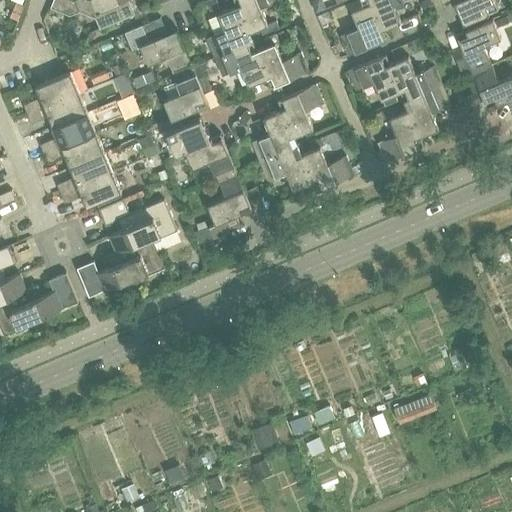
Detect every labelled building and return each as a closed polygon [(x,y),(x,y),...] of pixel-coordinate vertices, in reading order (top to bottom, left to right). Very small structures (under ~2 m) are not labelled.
[(54,0),(51,7),(71,15),(80,11),(96,17),(101,28),(128,17),(125,10),(133,6),(130,0),(54,0)] [(250,32),(260,27),(268,24),(261,7),(276,0),(234,0),(237,5),(250,32)] [(369,0),(370,2),(383,29),(402,21),(395,4),(403,0),(369,0)] [(473,0),(443,0),(445,5),(456,0),(460,10),(475,4),(473,0)] [(473,0),(475,4),(460,10),(465,21),(501,6),(498,0),(473,0)] [(370,2),(362,6),(352,10),(359,28),(341,35),(349,55),(387,39),(383,29),(370,2)] [(215,56),(253,41),(250,32),(237,5),(209,17),(216,35),(207,39),(215,56)] [(167,56),(174,73),(193,65),(177,29),(168,33),(161,17),(127,31),(134,48),(143,44),(151,63),(167,56)] [(494,19),(457,34),(473,71),(492,63),(484,45),(501,38),(494,19)] [(263,35),(280,28),(277,21),(268,24),(260,27),(263,35)] [(279,40),(276,33),(276,32),(265,37),(265,38),(268,44),(279,40)] [(257,50),(253,41),(215,56),(223,76),(241,68),(249,85),(268,78),(257,50)] [(276,42),(266,46),(257,50),(268,78),(272,87),(309,71),(302,52),(283,60),(276,42)] [(401,91),(391,63),(386,54),(348,70),(356,88),(375,81),(382,99),(395,94),(401,91)] [(409,55),(391,63),(401,91),(405,100),(443,85),(435,66),(416,73),(409,55)] [(492,63),(473,71),(489,109),(509,100),(511,106),(511,76),(500,81),(492,63)] [(193,65),(174,73),(182,92),(164,100),(172,119),(209,104),(193,65)] [(24,103),(28,113),(79,91),(71,71),(37,85),(41,96),(24,103)] [(116,82),(128,77),(125,72),(114,77),(116,82)] [(146,83),(142,74),(134,78),(138,87),(146,83)] [(295,135),(303,132),(313,128),(306,110),(324,102),(316,83),(279,99),(282,108),(295,135)] [(405,100),(408,109),(421,136),(439,128),(432,110),(451,102),(443,85),(405,100)] [(483,100),(478,90),(463,97),(468,108),(483,100)] [(88,111),(79,91),(28,113),(32,122),(49,115),(53,126),(88,111)] [(117,100),(120,107),(136,100),(133,93),(117,100)] [(395,94),(382,99),(386,106),(398,101),(395,94)] [(385,119),(390,117),(400,113),(396,104),(381,110),(382,111),(385,119)] [(295,135),(282,108),(264,116),(272,134),(253,142),(261,160),(299,144),(295,135)] [(408,109),(400,113),(390,117),(397,134),(379,142),(387,161),(425,145),(421,136),(408,109)] [(88,111),(53,126),(58,136),(41,143),(45,153),(96,131),(88,111)] [(176,153),(185,149),(194,145),(190,135),(207,128),(202,116),(165,131),(170,143),(172,142),(176,153)] [(211,137),(207,128),(190,135),(194,145),(185,149),(193,167),(211,160),(218,177),(237,169),(221,133),(211,137)] [(105,151),(96,131),(45,153),(49,162),(66,155),(70,166),(105,151)] [(299,144),(261,160),(268,179),(287,171),(294,189),(312,181),(303,153),(299,144)] [(303,153),(312,181),(316,190),(355,174),(347,156),(328,163),(321,146),(303,153)] [(180,160),(189,157),(185,149),(176,153),(180,160)] [(62,194),(114,171),(105,151),(70,166),(75,176),(57,183),(62,194)] [(253,207),(237,169),(218,177),(226,196),(208,204),(217,223),(253,207)] [(122,192),(114,171),(62,194),(66,203),(83,195),(87,206),(122,192)] [(0,193),(0,206),(4,205),(3,204),(16,199),(12,189),(0,193)] [(118,251),(153,237),(176,227),(177,230),(178,229),(165,198),(131,213),(124,197),(100,208),(106,224),(119,219),(121,224),(123,223),(125,228),(111,234),(118,251)] [(153,237),(118,251),(106,256),(109,261),(110,260),(113,266),(99,271),(95,260),(78,267),(90,296),(107,289),(107,288),(164,265),(165,267),(166,267),(153,237)] [(0,301),(27,288),(21,272),(6,278),(4,273),(5,272),(4,268),(16,262),(9,245),(0,248),(0,301)] [(27,288),(0,301),(0,322),(5,334),(6,334),(5,332),(62,308),(79,301),(67,272),(50,279),(55,290),(42,295),(39,290),(41,289),(39,283),(27,288)] [(474,362),(468,347),(456,352),(462,367),(474,362)] [(431,393),(394,408),(400,424),(437,409),(431,393)] [(290,420),(294,434),(312,427),(307,414),(290,420)] [(251,429),(258,449),(279,442),(273,422),(251,429)]
